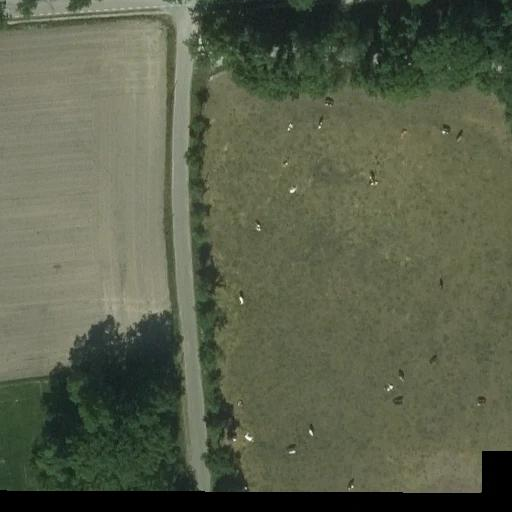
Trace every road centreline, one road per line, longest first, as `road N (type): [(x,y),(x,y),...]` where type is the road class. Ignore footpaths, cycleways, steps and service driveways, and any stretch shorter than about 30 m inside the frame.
road 1 (unclassified): [(185,0),(180,177),(201,511)]
road 2 (tertiary): [(0,14),(164,0)]
